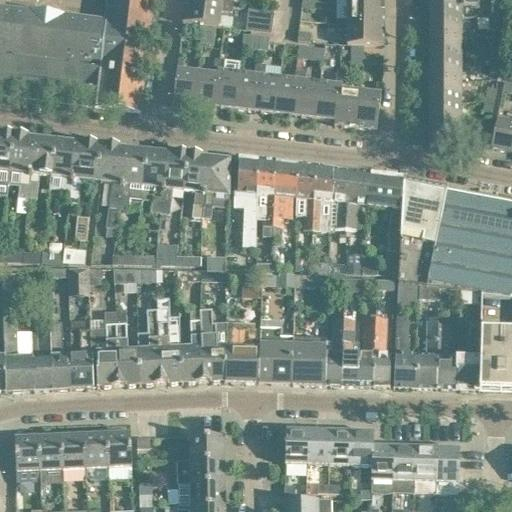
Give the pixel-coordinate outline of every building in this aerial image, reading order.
[(108,0),(105,23),(52,16),(41,15),(0,9),(0,97),(139,115),(153,0),(108,0)] [(222,0),(185,0),(185,5),(233,10),(234,4),(222,2),(222,0)] [(429,0),(429,19),(461,19),(461,0),(429,0)] [(490,0),(491,20),(499,20),(498,0),(490,0)] [(302,2),(301,11),(314,12),(315,4),(302,2)] [(202,27),(214,29),(219,29),(221,13),(232,14),(233,10),(185,5),(182,25),(202,27)] [(336,7),(336,27),(384,28),(384,7),(336,7)] [(429,19),(429,41),(461,41),(461,19),(429,19)] [(499,32),(499,20),(491,20),(491,32),(499,32)] [(258,34),(270,36),(271,36),(272,27),(260,25),(258,34)] [(202,27),(201,36),(213,37),(214,29),(202,27)] [(347,48),(350,48),(363,48),(383,48),(384,28),(336,27),(336,32),(347,32),(347,48)] [(311,36),(298,34),(297,43),(310,45),(311,36)] [(212,46),(213,37),(201,36),(200,45),(212,46)] [(250,51),(252,38),(243,37),(241,50),(250,51)] [(252,38),(250,51),(259,52),(260,39),(252,38)] [(268,53),(269,45),(269,40),(260,39),(259,52),(268,53)] [(429,41),(429,63),(461,63),(461,41),(429,41)] [(296,61),(305,62),(306,50),(298,48),(296,61)] [(350,57),(363,57),(363,48),(350,48),(350,57)] [(306,50),(305,62),(313,64),(314,51),(306,50)] [(321,65),(323,52),(314,51),(313,64),(321,65)] [(491,51),(491,63),(499,63),(499,51),(491,51)] [(363,66),(363,57),(350,57),(350,66),(363,66)] [(198,75),(182,73),(184,62),(178,61),(173,105),(176,109),(193,111),(198,75)] [(213,77),(198,75),(193,111),(215,114),(221,62),(215,61),(213,77)] [(464,79),(489,78),(489,61),(464,62),(464,79)] [(221,62),(215,114),(215,109),(235,112),(239,76),(241,64),(221,62)] [(429,63),(429,85),(461,85),(461,63),(429,63)] [(499,75),(499,63),(491,63),(491,75),(499,75)] [(254,77),(239,76),(235,112),(255,114),(260,67),(256,66),(254,77)] [(260,67),(255,114),(275,117),(279,81),(280,69),(260,67)] [(295,82),(279,81),(275,117),(295,119),(300,72),(296,71),(295,82)] [(295,119),(315,121),(319,85),(305,84),(306,72),(300,72),(295,119)] [(335,87),(319,85),(315,121),(334,124),(341,77),(336,76),(335,87)] [(334,128),(355,131),(360,94),(345,92),(347,77),(341,77),(334,124),(335,124),(334,128)] [(511,93),(511,85),(504,84),(502,92),(511,93)] [(375,96),(360,94),(355,131),(372,133),(377,129),(382,86),(376,85),(375,96)] [(429,85),(429,106),(461,106),(461,85),(429,85)] [(488,90),(486,102),(494,103),(496,91),(488,90)] [(492,115),(494,103),(486,102),(484,113),(492,115)] [(429,106),(429,128),(461,128),(461,106),(429,106)] [(511,122),(497,120),(491,151),(511,155),(511,153),(511,122)] [(461,150),(461,128),(429,128),(429,150),(461,150)] [(0,136),(0,198),(7,199),(9,187),(14,136),(0,135),(0,136)] [(18,201),(28,202),(35,140),(27,139),(27,138),(14,136),(9,187),(20,189),(18,201)] [(39,177),(52,178),(56,143),(35,140),(28,202),(37,203),(39,177)] [(478,141),(476,152),(484,154),(486,143),(478,141)] [(76,145),(56,143),(52,178),(51,191),(61,193),(60,206),(70,207),(76,145)] [(83,146),(76,145),(70,207),(78,208),(81,182),(94,183),(100,184),(104,146),(83,144),(83,146)] [(119,148),(104,146),(100,184),(113,186),(110,211),(108,211),(105,230),(117,232),(119,212),(126,150),(119,150),(119,148)] [(146,153),(126,150),(119,212),(129,213),(130,202),(141,203),(146,153)] [(152,216),(162,217),(168,155),(146,153),(141,203),(153,204),(152,216)] [(174,156),(168,155),(162,217),(170,218),(173,193),(185,194),(189,156),(175,154),(174,156)] [(193,221),(204,222),(209,160),(201,159),(201,157),(189,156),(185,194),(196,196),(193,221)] [(209,160),(204,222),(212,223),(214,209),(227,211),(229,200),(229,193),(230,162),(209,160)] [(230,162),(229,193),(234,193),(233,211),(244,212),(244,250),(256,250),(256,224),(257,163),(239,161),(239,163),(230,162)] [(257,163),(256,224),(264,224),(263,240),(274,240),(275,165),(257,163)] [(274,242),(282,243),(283,201),(296,202),(297,168),(275,165),(274,240),(274,242)] [(303,234),(312,234),(314,170),(297,168),(296,202),(304,203),(303,234)] [(329,206),(329,204),(330,171),(314,170),(312,234),(321,235),(322,205),(329,206)] [(345,231),(351,174),(330,171),(329,204),(329,206),(329,232),(345,232),(345,231)] [(359,208),(367,209),(371,177),(351,174),(345,231),(350,231),(356,232),(359,208)] [(399,279),(401,214),(402,181),(371,177),(367,209),(391,212),(386,253),(385,279),(399,279)] [(445,189),(402,181),(401,214),(399,279),(399,286),(419,289),(427,290),(437,235),(445,189)] [(511,290),(511,201),(445,189),(437,235),(427,290),(439,291),(449,293),(461,294),(482,297),(511,300),(511,298),(511,290)] [(86,243),(88,219),(76,218),(74,242),(86,243)] [(65,255),(64,265),(84,266),(85,253),(66,251),(65,255)] [(0,264),(23,264),(24,254),(1,254),(0,264)] [(24,254),(23,264),(41,265),(42,255),(24,254)] [(42,255),(41,265),(64,265),(65,255),(42,255)] [(113,267),(134,267),(135,257),(114,257),(113,267)] [(135,257),(134,267),(157,268),(158,258),(135,257)] [(179,258),(178,268),(201,269),(201,259),(179,258)] [(310,261),(296,260),(295,272),(310,273),(310,264),(310,261)] [(217,261),(216,275),(225,275),(226,261),(217,261)] [(310,278),(327,279),(327,276),(327,267),(327,265),(310,264),(310,273),(310,278)] [(256,278),(259,278),(273,278),(273,272),(274,267),(256,266),(256,278)] [(345,266),(345,268),(345,277),(361,278),(362,266),(345,266)] [(327,267),(327,276),(345,277),(345,268),(327,267)] [(49,279),(69,280),(69,272),(49,271),(49,279)] [(89,272),(69,272),(69,280),(70,300),(90,299),(90,286),(89,272)] [(113,273),(89,272),(90,286),(113,286),(113,273)] [(136,273),(113,273),(113,286),(137,287),(136,273)] [(157,274),(136,273),(137,287),(157,287),(157,274)] [(201,285),(201,275),(178,274),(178,284),(201,285)] [(216,275),(201,275),(201,285),(225,285),(225,275),(216,275)] [(327,276),(327,279),(327,289),(344,289),(345,281),(345,277),(327,276)] [(31,303),(30,279),(30,277),(1,277),(2,304),(31,303)] [(259,289),(275,289),(276,278),(273,278),(259,278),(259,289)] [(292,290),(292,278),(276,278),(275,289),(292,290)] [(292,278),(292,290),(306,290),(306,278),(292,278)] [(362,294),(362,291),(363,282),(345,281),(344,289),(344,294),(360,295),(362,294)] [(363,282),(362,291),(370,291),(371,282),(363,282)] [(378,282),(377,292),(393,292),(393,288),(391,282),(378,282)] [(418,309),(418,303),(419,289),(399,286),(397,308),(418,309)] [(439,291),(427,290),(419,289),(418,303),(439,304),(439,291)] [(439,291),(439,304),(449,304),(449,293),(439,291)] [(482,307),(482,297),(461,294),(460,307),(482,307)] [(158,312),(158,329),(160,386),(169,386),(171,388),(176,387),(178,385),(181,385),(179,335),(179,327),(169,327),(168,301),(157,301),(158,312)] [(138,355),(139,387),(144,387),(146,389),(151,389),(154,386),(160,386),(158,329),(158,312),(148,312),(148,337),(138,337),(138,355)] [(199,313),(202,384),(208,384),(211,384),(214,386),(218,385),(221,384),(224,384),(224,385),(226,385),(227,325),(212,325),(212,312),(199,313)] [(179,335),(181,385),(184,385),(185,385),(186,385),(189,387),(193,387),(196,384),(202,384),(199,313),(190,313),(190,335),(179,335)] [(90,326),(91,333),(93,391),(99,390),(99,389),(102,389),(104,391),(109,391),(111,389),(117,388),(115,330),(114,315),(104,316),(105,322),(90,322),(90,326)] [(128,356),(126,330),(126,315),(114,315),(115,330),(117,388),(124,388),(126,388),(129,390),(134,390),(134,389),(136,387),(139,387),(138,355),(128,356)] [(4,360),(5,395),(33,394),(32,363),(19,363),(17,335),(16,317),(2,317),(4,360)] [(358,357),(357,390),(373,390),(375,327),(376,317),(370,317),(370,323),(365,323),(364,357),(358,357)] [(375,327),(373,390),(390,391),(391,358),(385,357),(386,318),(376,317),(375,327)] [(325,344),(325,355),(326,355),(325,389),(342,389),(344,322),(338,322),(333,321),(333,344),(325,344)] [(344,322),(342,389),(355,390),(356,390),(357,390),(358,357),(358,347),(353,347),(354,322),(348,322),(344,322)] [(411,391),(416,391),(417,357),(407,356),(407,324),(396,324),(393,391),(399,391),(411,391)] [(227,325),(226,385),(257,386),(258,334),(253,334),(253,326),(236,325),(228,325),(227,325)] [(417,357),(416,391),(436,392),(438,329),(438,326),(426,325),(425,357),(417,357)] [(81,360),(69,361),(70,392),(93,391),(91,333),(90,326),(79,327),(81,360)] [(33,394),(52,393),(51,328),(38,329),(38,334),(32,334),(33,363),(32,363),(33,394)] [(57,328),(51,328),(52,393),(70,392),(69,361),(64,361),(63,328),(57,328)] [(436,392),(455,393),(456,359),(447,359),(449,329),(438,329),(436,392)] [(480,352),(480,339),(481,331),(470,330),(469,360),(456,359),(455,393),(479,394),(480,352)] [(279,333),(258,332),(258,334),(257,386),(258,386),(291,387),(291,340),(279,340),(279,333)] [(511,340),(480,339),(480,352),(479,394),(511,394),(511,340)] [(292,388),(325,389),(326,355),(325,355),(326,341),(291,340),(291,387),(292,387),(292,388)] [(307,467),(308,433),(286,432),(286,444),(286,446),(285,466),(307,467)] [(329,468),(330,433),(317,433),(315,433),(308,433),(307,467),(329,468)] [(350,468),(351,434),(336,434),(330,433),(329,468),(350,468)] [(372,469),(373,435),(351,434),(350,468),(372,469)] [(130,435),(106,437),(108,471),(109,479),(132,478),(132,470),(130,441),(130,435)] [(393,496),(394,449),(373,449),(374,435),(373,435),(372,469),(371,494),(374,495),(376,496),(378,497),(381,497),(385,497),(388,496),(391,495),(393,496)] [(106,437),(84,438),(85,472),(85,479),(88,483),(92,484),(96,484),(101,483),(104,482),(106,477),(106,471),(108,471),(106,437)] [(84,438),(61,439),(62,473),(85,472),(84,438)] [(61,439),(37,440),(40,486),(40,488),(63,487),(62,473),(61,439)] [(190,462),(224,462),(223,439),(189,440),(190,462)] [(37,440),(14,441),(17,487),(40,486),(37,440)] [(149,451),(149,440),(137,441),(137,451),(149,451)] [(414,496),(416,450),(394,449),(393,496),(414,496)] [(436,497),(437,451),(416,450),(414,496),(436,497)] [(458,497),(460,451),(437,451),(436,497),(458,497)] [(190,464),(177,464),(177,487),(224,486),(224,462),(190,462),(190,464)] [(138,477),(139,487),(151,487),(151,477),(138,477)] [(177,509),(225,508),(224,486),(177,487),(177,509)] [(151,487),(139,487),(139,498),(152,497),(151,487)] [(295,488),(284,488),(284,497),(295,497),(295,488)] [(317,497),(328,497),(328,488),(317,488),(317,497)] [(338,488),(328,488),(328,497),(339,497),(338,488)] [(371,502),(371,493),(360,493),(360,502),(371,502)] [(318,503),(284,503),(284,506),(284,507),(283,511),(330,511),(331,503),(318,503)]
